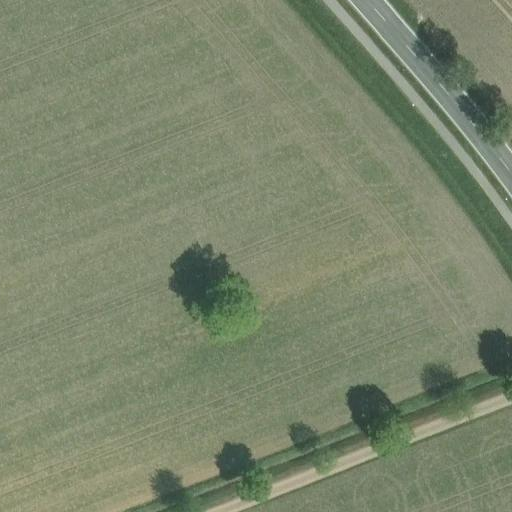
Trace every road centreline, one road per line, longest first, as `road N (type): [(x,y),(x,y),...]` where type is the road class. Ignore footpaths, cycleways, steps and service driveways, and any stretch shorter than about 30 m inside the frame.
road 1 (track): [(511,398),(220,511)]
road 2 (secondary): [(511,167),(373,0)]
